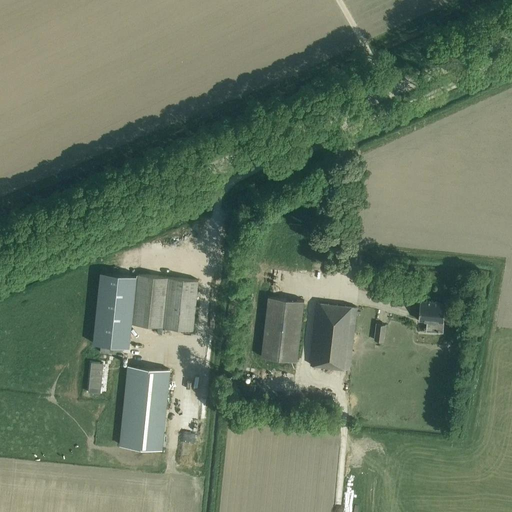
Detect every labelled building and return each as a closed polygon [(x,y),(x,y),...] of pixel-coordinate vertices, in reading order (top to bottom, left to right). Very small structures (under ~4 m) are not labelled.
[(111,288),(126,289),(127,272),(111,271),(111,288)] [(133,323),(163,326),(168,276),(139,273),(133,323)] [(198,279),(168,276),(163,326),(193,329),(198,279)] [(297,360),(303,309),(304,299),(268,295),(261,356),(297,360)] [(442,331),(444,312),(445,302),(419,300),(418,320),(427,320),(426,330),(442,331)] [(348,368),(354,315),(355,306),(318,301),(310,364),(348,368)] [(384,340),(386,324),(376,322),(373,339),(384,340)] [(192,359),(190,366),(200,368),(202,361),(192,359)] [(92,361),(89,391),(101,392),(104,362),(92,361)] [(169,368),(129,364),(121,444),(161,448),(169,368)]
